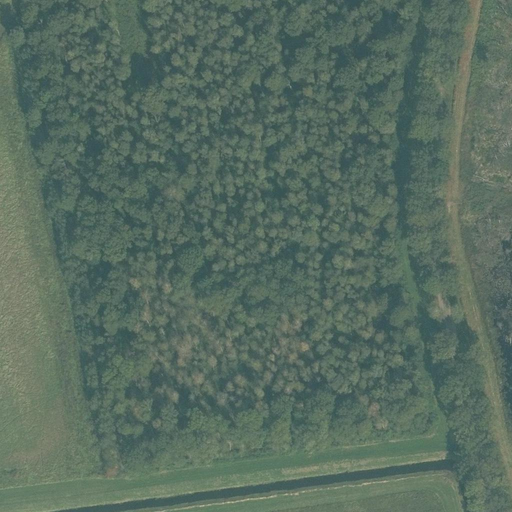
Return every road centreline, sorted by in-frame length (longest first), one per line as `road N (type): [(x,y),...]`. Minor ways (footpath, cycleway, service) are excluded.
road 1 (unclassified): [(491,511),(429,248),(433,143),(457,0)]
road 2 (track): [(177,479),(477,449)]
road 3 (track): [(0,501),(177,479)]
